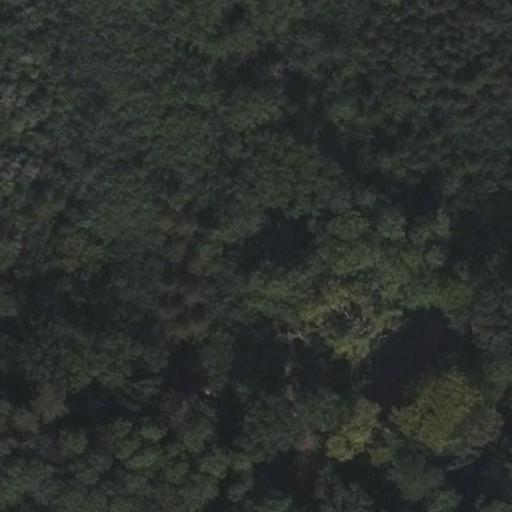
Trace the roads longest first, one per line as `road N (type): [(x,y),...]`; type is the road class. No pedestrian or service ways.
road 1 (track): [(0,328),(361,438)]
road 2 (track): [(361,438),(511,456)]
